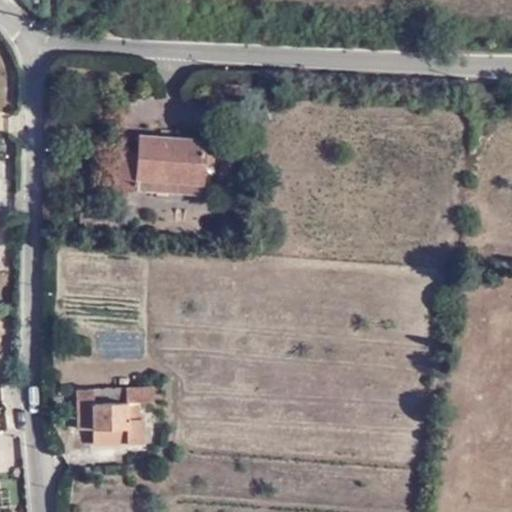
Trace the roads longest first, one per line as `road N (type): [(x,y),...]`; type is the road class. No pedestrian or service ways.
road 1 (unclassified): [(511,64),(38,38)]
road 2 (residential): [(43,511),(33,267),(38,38)]
